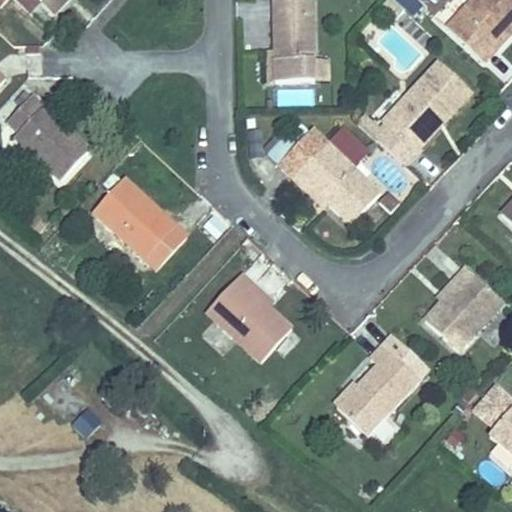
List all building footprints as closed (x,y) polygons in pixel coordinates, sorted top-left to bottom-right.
[(84,2),(85,0),(0,0),(0,11),(4,16),(13,5),(17,0),(32,0),(43,10),(62,25),(84,2)] [(43,10),(32,0),(17,0),(13,5),(30,22),(43,10)] [(416,0),(402,0),(399,3),(409,12),(419,2),(416,0)] [(511,0),(485,0),(458,29),(498,67),(511,51),(511,0)] [(430,12),(419,2),(409,12),(421,22),(430,12)] [(324,59),(323,4),(279,5),(280,55),(286,55),(287,88),(325,87),(324,59)] [(287,88),(286,55),(280,55),(272,55),(272,70),(272,88),(287,88)] [(324,59),(325,87),(341,87),(340,58),(324,59)] [(486,102),(448,68),(394,127),(401,133),(385,152),(415,179),(430,163),(418,152),(445,122),(458,133),(486,102)] [(0,106),(16,90),(0,75),(0,106)] [(62,130),(36,108),(10,138),(15,152),(68,200),(102,165),(76,140),(69,149),(62,142),(56,137),(62,130)] [(458,133),(445,122),(418,152),(430,163),(444,147),(458,133)] [(389,202),(315,136),(284,170),(320,202),(327,194),(348,212),(366,228),(389,202)] [(258,142),(247,147),(260,177),(272,171),(258,142)] [(90,218),(143,266),(178,228),(158,210),(125,180),(90,218)] [(330,211),(340,220),(348,212),(327,194),(320,202),(330,211)] [(212,216),(202,229),(219,241),(229,227),(212,216)] [(178,228),(143,266),(156,278),(191,240),(178,228)] [(511,329),(511,293),(488,271),(474,285),(484,295),(465,315),(448,333),(481,363),(511,329)] [(250,298),(258,288),(244,275),(205,317),(261,368),(291,335),(273,319),(250,298)] [(455,306),(465,315),(484,295),(474,285),(463,297),(455,306)] [(271,300),(258,288),(250,298),(273,319),(282,310),(271,300)] [(451,382),(408,342),(388,364),(380,373),(389,381),(351,422),(385,453),(451,382)] [(88,410),(70,427),(85,443),(103,426),(88,410)] [(511,414),(488,441),(511,462),(511,414)] [(484,462),(478,476),(500,486),(506,473),(484,462)]
